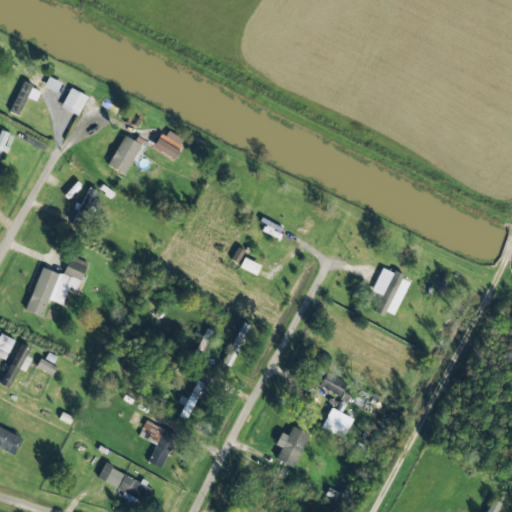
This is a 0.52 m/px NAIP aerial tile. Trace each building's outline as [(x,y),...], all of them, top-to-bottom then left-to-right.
[(60,83),(48,77),(44,86),(56,92),(60,83)] [(10,112),(19,115),(32,85),(23,81),(10,112)] [(87,96),(70,88),(60,107),(77,116),(87,96)] [(2,148),(9,133),(1,130),(0,130),(0,152),(2,148)] [(108,167),(125,175),(140,143),(122,135),(108,167)] [(153,149),(175,159),(181,145),(159,135),(153,149)] [(73,226),(85,230),(99,191),(86,187),(73,226)] [(41,317),(47,299),(62,305),(68,287),(77,290),(87,262),(69,256),(62,275),(40,267),(25,311),(41,317)] [(239,267),(255,275),(260,265),(243,258),(239,267)] [(374,312),(383,316),(385,311),(394,315),(408,279),(381,268),(372,291),(381,295),(374,312)] [(222,364),(230,367),(250,325),(242,321),(222,364)] [(0,357),(6,360),(14,340),(0,334),(0,357)] [(31,359),(26,356),(30,348),(21,343),(0,383),(0,384),(8,388),(18,368),(24,371),(31,359)] [(52,375),(56,367),(40,358),(36,366),(52,375)] [(310,377),(321,381),(318,386),(340,397),(347,383),(315,367),(310,377)] [(204,384),(197,380),(185,402),(179,415),(186,419),(204,384)] [(138,435),(156,443),(147,462),(161,469),(176,435),(145,421),(138,435)] [(0,448),(13,455),(22,438),(0,427),(0,448)] [(275,445),(281,448),(275,459),(293,468),(309,435),(291,427),(287,436),(280,433),(275,445)] [(152,486),(103,466),(96,481),(145,501),(152,486)] [(485,511),(496,511),(501,503),(493,499),(485,511)]
